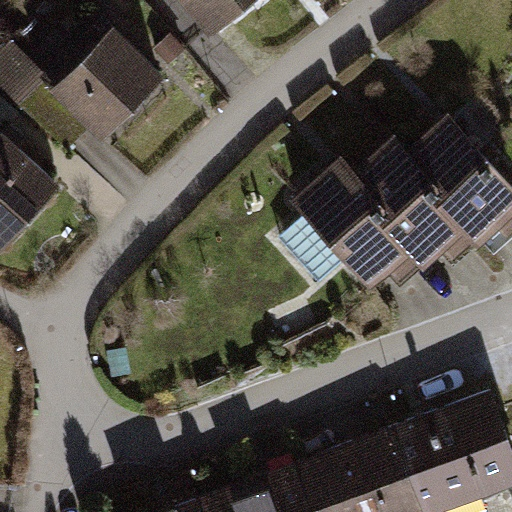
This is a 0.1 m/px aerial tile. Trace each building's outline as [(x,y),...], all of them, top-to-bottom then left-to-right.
[(188,0),(209,28),(247,0),(188,0)] [(115,27),(57,84),(103,131),(161,74),(115,27)] [(511,183),(446,112),(402,153),(480,240),(499,260),(511,248),(511,183)] [(0,141),(0,239),(3,243),(52,187),(0,141)] [(390,141),(351,175),(428,261),(441,276),(480,240),(402,153),(390,141)] [(351,175),(336,159),(289,202),(367,288),(388,269),(401,284),(428,261),(351,175)] [(511,424),(500,393),(397,430),(426,511),(454,511),(511,491),(511,424)] [(426,511),(397,430),(292,468),(307,511),(426,511)] [(307,511),(292,468),(186,507),(187,511),(307,511)]
